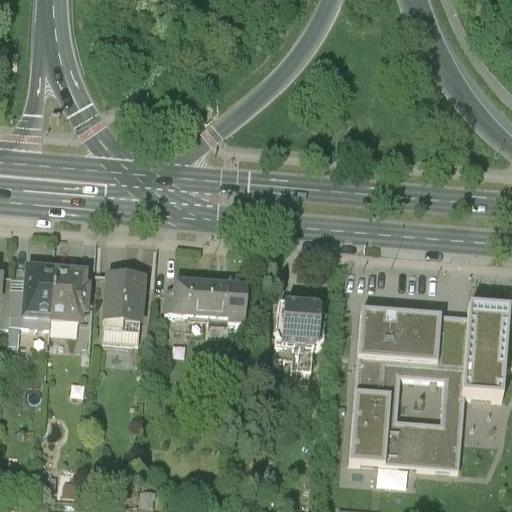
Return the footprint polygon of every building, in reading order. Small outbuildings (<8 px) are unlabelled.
[(51,333),(56,277),(26,274),(24,288),(22,325),(21,331),(51,333)] [(88,280),(56,277),(51,333),(83,335),(84,325),(89,325),(91,294),(87,294),(88,280)] [(11,285),(3,284),(1,313),(0,312),(0,334),(7,335),(8,324),(11,287),(11,285)] [(147,287),(106,284),(103,331),(139,335),(143,334),(147,287)] [(11,287),(8,324),(22,325),(24,288),(11,287)] [(211,293),(175,290),(174,300),(166,300),(164,327),(173,327),(207,330),(211,293)] [(211,293),(207,330),(230,332),(229,336),(245,337),(248,296),(211,293)] [(311,314),(276,311),(272,357),(306,359),(315,351),(317,325),(311,314)] [(466,401),(469,402),(507,405),(509,374),(511,374),(511,314),(473,312),(472,323),(466,401)] [(366,314),(362,363),(442,369),(446,320),(431,319),(366,314)] [(442,369),(362,363),(359,398),(394,400),(388,468),(463,474),(469,402),(466,401),(472,323),(446,320),(442,369)] [(139,335),(104,332),(102,351),(137,354),(139,335)] [(394,400),(359,398),(353,465),(388,468),(394,400)] [(16,470),(1,469),(0,483),(0,484),(15,486),(16,470)] [(57,485),(40,484),(39,500),(56,501),(57,485)] [(288,487),(278,510),(281,511),(295,511),(303,494),(288,487)] [(75,490),(63,489),(62,503),(74,504),(75,490)] [(140,497),(138,511),(154,511),(155,498),(140,497)]
